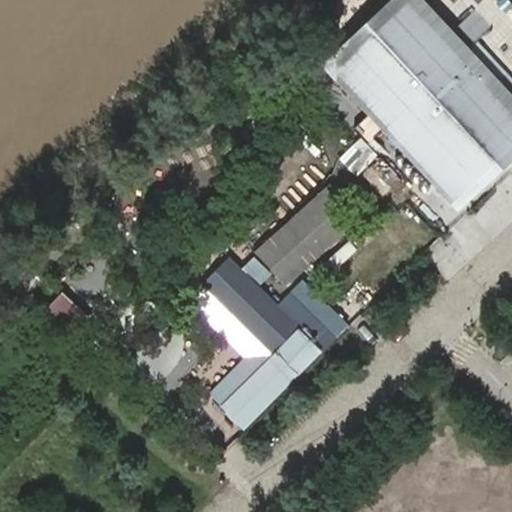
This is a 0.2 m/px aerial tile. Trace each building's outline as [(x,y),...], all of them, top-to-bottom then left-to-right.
[(511,147),(511,94),(424,0),(388,0),(322,61),(453,202),(511,147)] [(377,189),(392,204),(404,191),(389,176),(377,189)] [(329,187),(258,252),(285,280),(355,215),(329,187)] [(351,238),(325,263),(334,271),(359,246),(351,238)] [(244,356),(209,393),(244,429),(321,352),(228,255),(200,284),(272,353),(244,356)] [(377,292),(394,266),(382,259),(366,284),(377,292)] [(278,304),(324,349),(349,324),(303,279),(278,304)] [(65,289),(48,309),(75,332),(92,312),(65,289)] [(148,357),(162,378),(198,353),(183,332),(148,357)]
